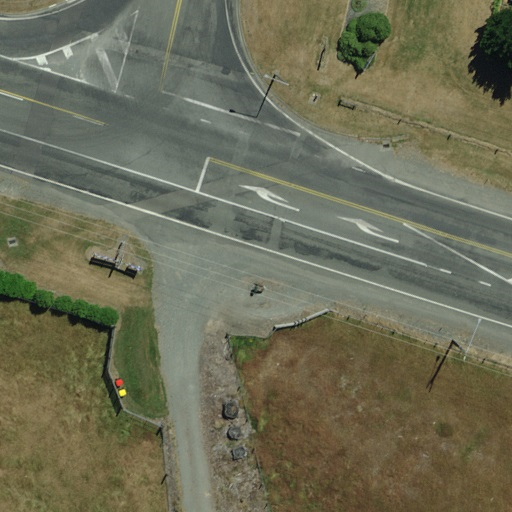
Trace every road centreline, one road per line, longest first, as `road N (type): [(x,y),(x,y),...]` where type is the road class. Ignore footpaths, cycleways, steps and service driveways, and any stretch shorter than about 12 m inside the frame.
road 1 (trunk): [(511,256),(146,138)]
road 2 (track): [(206,157),(183,292),(204,511)]
road 3 (trunk): [(146,138),(0,94)]
road 4 (secondary): [(146,138),(179,0)]
road 5 (trunk): [(0,36),(75,23),(116,0)]
